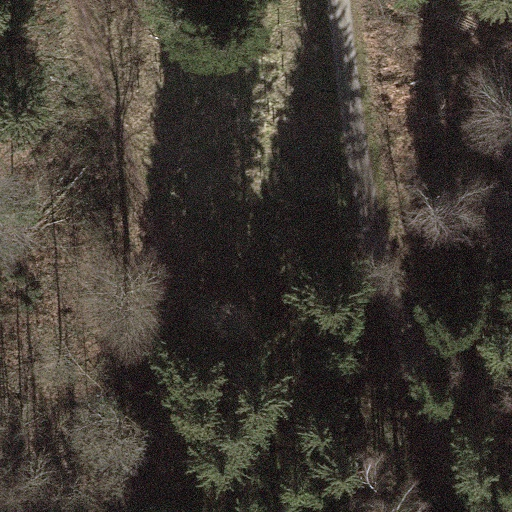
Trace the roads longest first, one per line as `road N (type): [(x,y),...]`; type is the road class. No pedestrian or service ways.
road 1 (track): [(73,0),(183,356),(121,511)]
road 2 (track): [(333,0),(493,511)]
